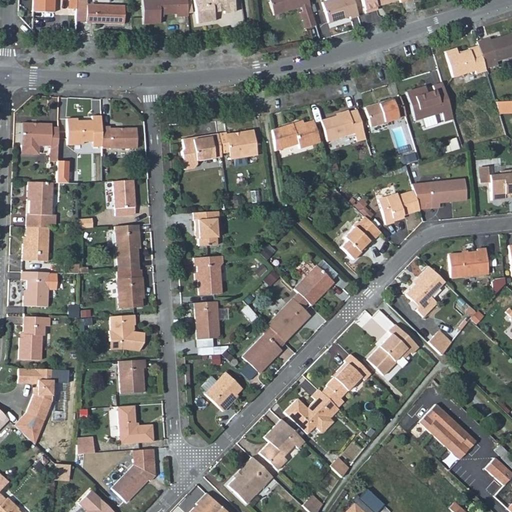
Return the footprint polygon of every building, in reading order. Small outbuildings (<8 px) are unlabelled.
[(29,0),(29,14),(49,15),(49,0),(29,0)] [(83,24),(121,26),(121,8),(84,6),(83,0),(73,0),(73,23),(83,24)] [(171,22),(184,22),(183,12),(182,2),(182,0),(159,0),(160,3),(139,3),(139,28),(156,28),(156,18),(171,19),(171,22)] [(225,11),(225,14),(226,16),(236,15),(233,0),(213,0),(212,2),(206,3),(205,0),(192,0),(197,26),(215,24),(214,15),(217,12),(225,11)] [(304,29),(314,26),(306,0),(267,0),(271,15),(298,7),(300,12),(299,12),(304,29)] [(348,20),(357,17),(352,0),(322,0),(323,3),(320,4),(326,24),(348,18),(348,20)] [(395,0),(359,0),(364,13),(376,9),(375,6),(395,0)] [(482,63),(484,70),(497,66),(496,62),(511,56),(511,31),(511,32),(511,34),(489,41),(488,38),(475,42),(477,46),(482,63)] [(474,75),(484,72),(484,70),(482,63),(477,46),(468,49),(468,51),(457,55),(454,49),(443,52),(451,78),(473,72),(474,75)] [(443,122),(452,119),(441,84),(432,87),(433,92),(429,93),(430,97),(427,98),(424,89),(405,95),(413,122),(441,113),(443,122)] [(370,128),(405,117),(399,98),(365,109),(370,128)] [(494,103),(496,111),(511,111),(511,102),(494,103)] [(364,139),(356,110),(348,113),(347,111),(338,114),(338,116),(336,117),(320,122),(327,142),(354,134),(356,142),(364,139)] [(99,129),(98,118),(90,119),(90,123),(79,123),(79,125),(75,125),(75,123),(75,120),(65,120),(65,146),(81,146),(81,144),(90,143),(90,148),(99,148),(99,129)] [(291,125),(271,132),(274,153),(297,146),(298,151),(319,144),(312,122),(302,125),(292,128),(291,125)] [(54,163),(56,129),(48,129),(48,125),(19,125),(19,153),(21,155),(34,156),(36,153),(36,147),(48,147),(47,163),(54,163)] [(99,148),(99,150),(107,150),(108,151),(134,150),(133,130),(107,131),(107,129),(99,129),(99,148)] [(214,133),(217,152),(225,152),(227,159),(254,156),(250,130),(225,134),(224,132),(214,133)] [(193,159),(218,156),(217,152),(214,133),(198,136),(199,138),(189,139),(189,137),(179,138),(180,149),(178,151),(180,170),(189,168),(193,164),(193,159)] [(68,160),(56,160),(56,182),(68,182),(68,160)] [(480,183),(489,182),(488,175),(499,174),(499,171),(498,165),(478,167),(480,183)] [(511,172),(511,173),(511,170),(499,171),(499,174),(488,175),(489,182),(491,199),(504,199),(504,198),(503,194),(511,193),(511,172)] [(412,192),(418,211),(438,209),(438,204),(465,201),(463,181),(428,184),(429,195),(423,196),(423,190),(418,185),(410,186),(412,192)] [(23,214),(22,227),(24,227),(46,228),(50,228),(51,215),(48,215),(49,184),(25,182),(24,191),(27,191),(27,201),(26,215),(23,214)] [(132,215),(130,182),(111,183),(113,216),(132,215)] [(428,184),(418,185),(423,190),(423,196),(429,195),(428,184)] [(402,216),(418,211),(412,192),(397,197),(396,195),(377,200),(385,225),(393,223),(392,219),(402,216)] [(215,220),(215,213),(189,215),(189,222),(191,222),(191,232),(194,232),(195,240),(195,248),(214,247),(213,239),(213,220),(215,220)] [(89,218),(76,218),(76,228),(89,227),(89,218)] [(380,234),(363,218),(358,223),(356,222),(351,227),(353,229),(342,239),(345,242),(338,249),(351,262),(359,254),(357,253),(361,248),(366,243),(369,245),(380,234)] [(137,239),(136,224),(111,226),(115,270),(136,269),(135,248),(134,239),(137,239)] [(45,261),(46,228),(24,227),(24,237),(23,244),(21,244),(21,260),(45,261)] [(486,274),(484,250),(476,251),(476,253),(449,256),(451,278),(486,274)] [(218,257),(190,259),(190,267),(194,267),(194,274),(195,280),(196,295),(217,294),(215,267),(219,264),(218,257)] [(331,284),(329,282),(336,275),(321,261),(292,292),(295,295),(305,305),(308,308),(331,284)] [(62,273),(77,273),(77,266),(77,264),(62,264),(62,273)] [(429,297),(442,283),(426,267),(415,278),(417,280),(413,284),(403,294),(409,301),(417,308),(415,310),(413,311),(420,318),(434,303),(429,297)] [(138,276),(137,269),(136,269),(115,270),(114,270),(116,308),(139,306),(138,294),(140,294),(139,278),(138,276)] [(55,273),(20,272),(20,281),(26,281),(26,291),(26,297),(22,297),(22,306),(46,307),(46,288),(55,289),(55,273)] [(492,295),(502,284),(502,278),(493,279),(490,282),(492,295)] [(299,311),(305,305),(295,295),(289,301),(299,311)] [(281,343),(281,344),(306,318),(299,311),(289,301),(264,327),(266,329),(281,343)] [(407,303),(415,310),(417,308),(409,301),(407,303)] [(213,303),(190,304),(193,340),(194,340),(209,339),(214,335),(213,303)] [(247,304),(241,309),(250,320),(256,315),(247,304)] [(218,318),(225,319),(227,308),(219,307),(218,318)] [(132,323),(132,314),(107,316),(108,329),(106,330),(107,340),(112,340),(112,349),(121,348),(138,351),(141,342),(143,333),(129,330),(129,329),(128,324),(131,323),(132,323)] [(48,317),(22,317),(22,333),(21,338),(18,338),(17,338),(16,359),(39,360),(40,335),(43,336),(43,326),(48,326),(48,317)] [(409,356),(416,349),(392,326),(386,333),(389,336),(376,348),(377,349),(365,361),(380,376),(392,364),(391,362),(397,357),(401,360),(407,354),(409,356)] [(275,349),(281,343),(266,329),(260,334),(262,336),(239,359),(256,376),(278,353),(275,349)] [(438,330),(432,336),(446,348),(451,342),(438,330)] [(432,336),(426,342),(440,356),(446,348),(432,336)] [(194,340),(195,357),(210,356),(209,339),(194,340)] [(319,393),(316,390),(310,397),(314,401),(306,408),(297,399),(284,412),(306,434),(313,427),(318,433),(322,433),(332,423),(328,420),(337,411),(335,409),(341,403),(337,400),(359,378),(363,382),(368,375),(348,355),(342,362),(343,363),(332,374),(334,375),(330,380),(323,386),(324,387),(319,393)] [(143,368),(143,359),(116,361),(118,393),(142,391),(140,368),(143,368)] [(51,369),(16,369),(16,384),(35,384),(35,388),(35,395),(31,395),(25,413),(13,425),(33,445),(50,402),(51,369)] [(230,398),(238,389),(223,374),(202,396),(219,413),(232,400),(230,398)] [(210,376),(201,389),(205,392),(214,378),(210,376)] [(133,423),(132,405),(114,406),(117,436),(125,436),(125,443),(150,442),(149,425),(136,426),(133,426),(133,423)] [(474,441),(434,405),(418,423),(457,459),(474,441)] [(302,442),(279,420),(262,437),(268,443),(271,446),(268,448),(263,447),(258,453),(275,469),(285,460),(281,456),(292,444),(296,448),(302,442)] [(125,436),(117,436),(117,444),(125,443),(125,436)] [(88,437),(75,438),(74,454),(89,453),(88,444),(88,437)] [(511,469),(511,458),(498,445),(492,451),(511,469)] [(271,478),(250,457),(239,469),(241,471),(234,478),(226,487),(244,505),(271,478)] [(484,468),(501,485),(511,475),(494,458),(484,468)] [(142,487),(152,476),(136,460),(108,489),(123,503),(140,485),(142,487)] [(339,479),(345,471),(335,460),(328,467),(339,479)] [(66,465),(51,465),(52,480),(66,480),(66,465)] [(232,476),(234,478),(241,471),(239,469),(232,476)] [(371,511),(373,511),(381,504),(365,490),(358,497),(357,498),(371,511)] [(110,511),(88,491),(75,504),(83,511),(110,511)] [(225,511),(205,492),(195,502),(196,503),(197,505),(195,508),(193,506),(187,511),(225,511)] [(371,511),(357,498),(358,497),(354,494),(349,500),(354,504),(347,511),(371,511)] [(317,511),(321,506),(311,496),(307,500),(317,511)] [(3,499),(0,502),(0,511),(18,511),(16,509),(17,508),(5,497),(3,499)] [(306,511),(316,511),(317,511),(307,500),(300,506),(306,511)] [(462,511),(453,503),(448,508),(451,511),(462,511)]
